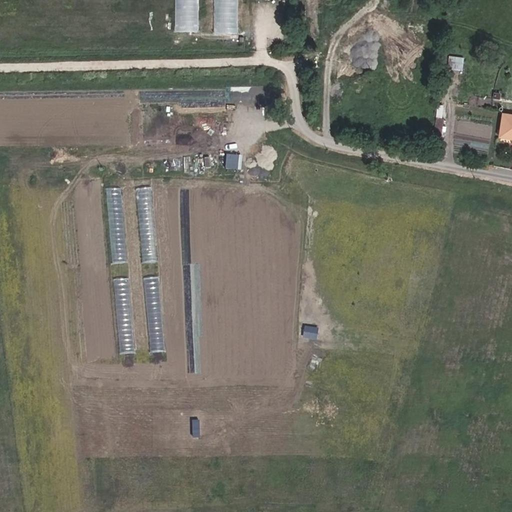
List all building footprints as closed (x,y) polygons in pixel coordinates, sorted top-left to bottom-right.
[(450,68),(464,69),(465,56),(451,55),(450,68)] [(511,114),(500,113),(497,134),(511,136),(511,114)] [(226,153),(225,168),(247,169),(248,154),(226,153)] [(156,186),(140,186),(143,262),(158,261),(156,186)] [(130,262),(125,187),(108,188),(113,263),(130,262)] [(131,277),(116,278),(121,353),(167,350),(162,275),(145,277),(147,306),(134,307),(131,277)] [(305,325),(303,336),(317,338),(319,327),(305,325)]
